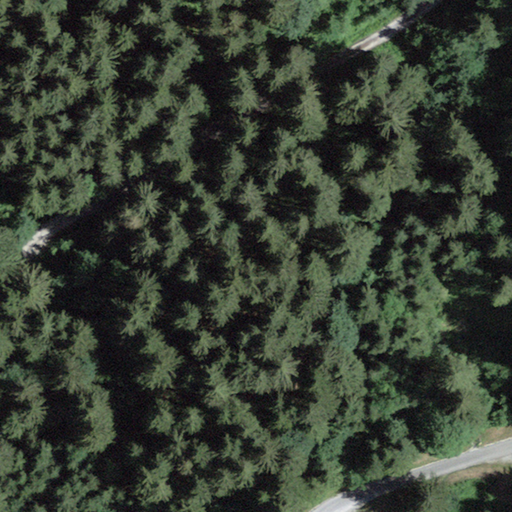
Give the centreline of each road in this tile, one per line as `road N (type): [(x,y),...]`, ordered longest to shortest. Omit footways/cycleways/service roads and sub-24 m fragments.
road 1 (track): [(0,283),(63,223),(118,197),(427,0)]
road 2 (unclassified): [(336,511),(369,492),(511,446)]
